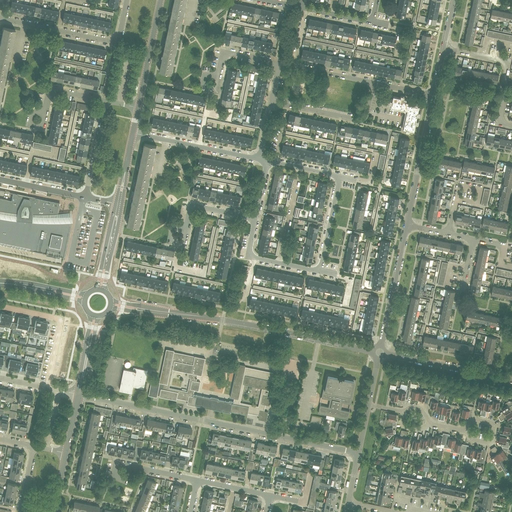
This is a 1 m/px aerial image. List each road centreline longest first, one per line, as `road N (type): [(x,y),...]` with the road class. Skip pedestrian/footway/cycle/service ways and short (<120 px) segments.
road 1 (residential): [(358,453),(78,394)]
road 2 (residential): [(0,18),(113,41),(127,0)]
road 3 (unclassified): [(379,353),(225,321)]
road 4 (residential): [(511,126),(500,122),(504,61),(443,48)]
road 5 (unclassified): [(511,379),(379,353)]
road 6 (residential): [(406,225),(433,94)]
road 7 (residential): [(379,353),(406,225)]
road 8 (residential): [(270,101),(361,119),(372,83)]
road 9 (residential): [(258,159),(133,133)]
